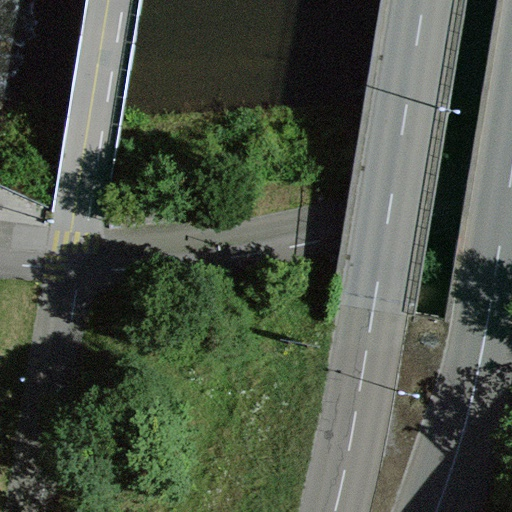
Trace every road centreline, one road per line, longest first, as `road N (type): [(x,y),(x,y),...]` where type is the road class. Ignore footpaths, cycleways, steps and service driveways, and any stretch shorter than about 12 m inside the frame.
road 1 (primary): [(425,0),(334,511)]
road 2 (primary): [(436,511),(478,370),(511,170)]
